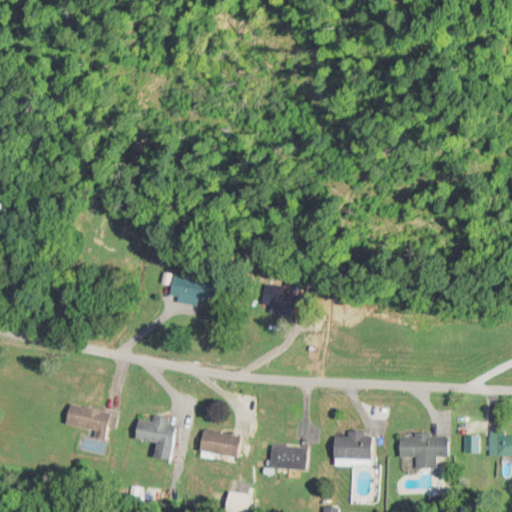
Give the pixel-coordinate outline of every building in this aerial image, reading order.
[(214,305),(217,280),(173,274),(170,299),(214,305)] [(115,413),(67,404),(64,425),(94,430),(92,439),(110,442),(115,413)] [(175,425),(168,424),(169,418),(153,415),(152,421),(137,419),(133,439),(155,443),(152,458),(168,461),(175,425)] [(198,450),(237,457),(241,437),(202,430),(198,450)] [(341,463),(372,463),(372,432),(348,432),(348,436),(333,436),(333,459),(341,459),(341,463)] [(490,455),(511,455),(511,433),(490,434),(490,455)] [(416,468),(435,468),(436,456),(448,456),(449,435),(399,434),(398,457),(416,457),(416,468)] [(270,469),(306,469),(306,446),(270,446),(270,469)]
